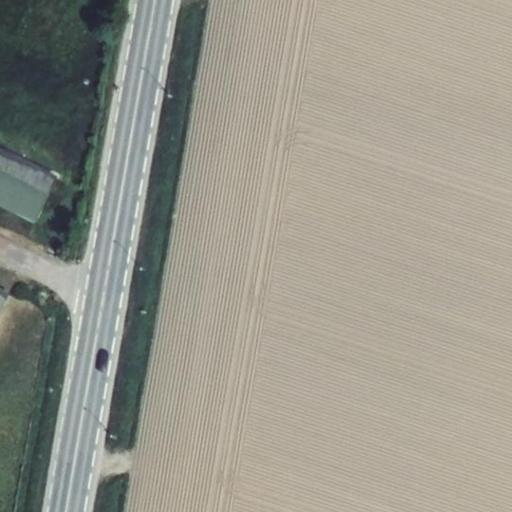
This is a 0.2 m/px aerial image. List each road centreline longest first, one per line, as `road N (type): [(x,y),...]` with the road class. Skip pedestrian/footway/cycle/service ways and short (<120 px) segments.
road 1 (secondary): [(102,296),(154,0)]
road 2 (secondary): [(65,511),(102,296)]
